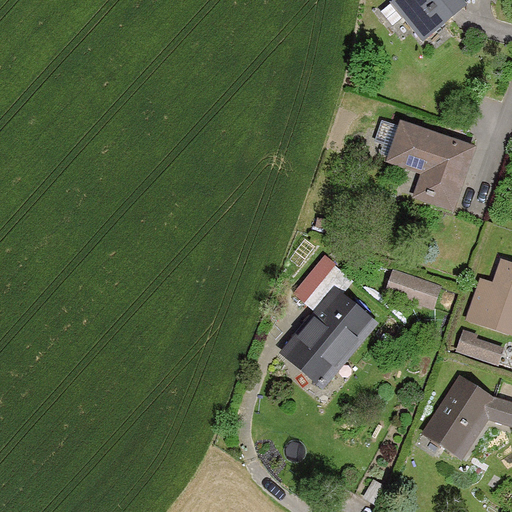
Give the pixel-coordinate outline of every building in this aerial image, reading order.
[(455,0),(394,0),(390,4),(424,42),(463,8),(455,0)] [(410,199),(451,213),(474,147),(399,121),(384,164),(418,176),(410,199)] [(481,279),(467,321),(511,335),(511,331),(511,261),(502,258),(494,283),(481,279)] [(385,298),(432,315),(441,289),(394,272),(385,298)] [(337,289),(279,353),(320,389),(377,325),(337,289)] [(465,332),(459,354),(499,366),(506,344),(465,332)] [(463,377),(421,435),(451,461),(485,422),(511,430),(511,405),(494,401),(463,377)]
